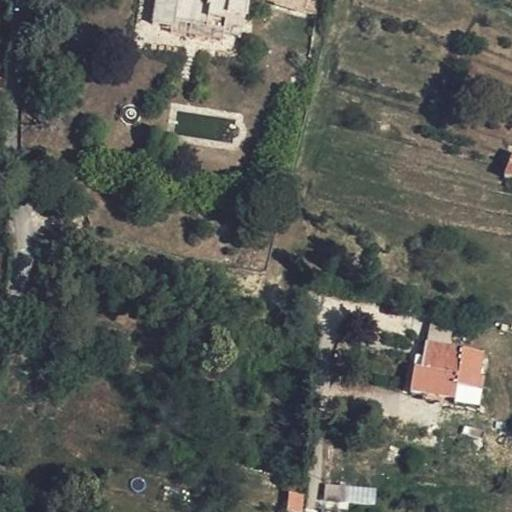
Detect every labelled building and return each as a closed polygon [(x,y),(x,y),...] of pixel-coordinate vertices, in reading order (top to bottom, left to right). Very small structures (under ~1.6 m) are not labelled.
[(145,0),(137,31),(156,37),(159,25),(206,38),(209,30),(226,35),(234,6),(216,0),(145,0)] [(299,0),(249,0),(248,3),(298,30),(306,4),(299,0)] [(156,37),(154,43),(202,56),(205,43),(206,38),(159,25),(156,37)] [(206,38),(205,43),(223,47),(226,35),(209,30),(206,38)] [(30,201),(53,208),(60,185),(35,177),(30,201)] [(455,421),(466,371),(405,354),(400,381),(391,380),(387,406),(455,421)] [(262,511),(275,511),(277,499),(264,497),(262,511)]
